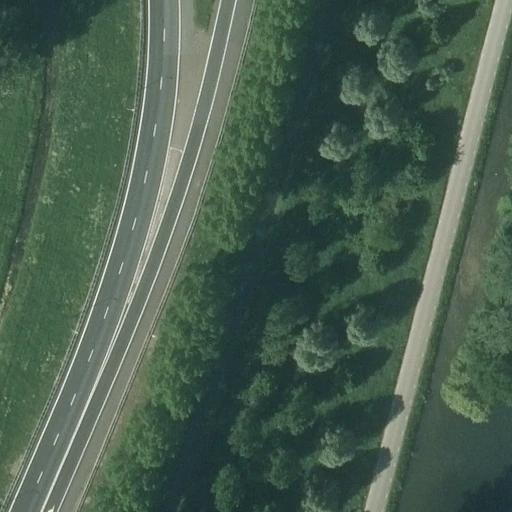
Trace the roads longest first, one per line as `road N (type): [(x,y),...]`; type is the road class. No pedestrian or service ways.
road 1 (motorway): [(25,511),(140,291),(197,125),(227,0)]
road 2 (motorway): [(24,511),(83,373),(141,200),(159,105),(161,0)]
road 3 (unclassified): [(372,511),(504,0)]
